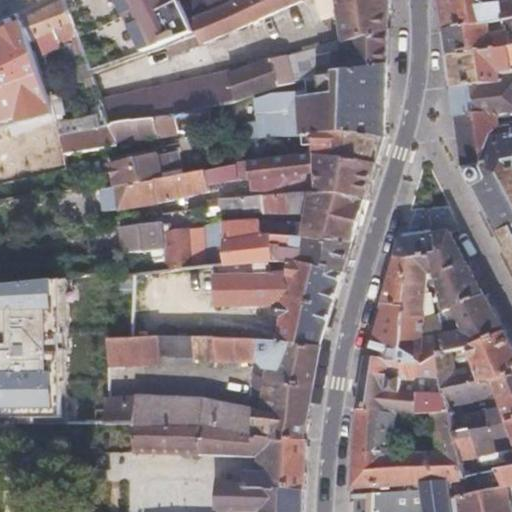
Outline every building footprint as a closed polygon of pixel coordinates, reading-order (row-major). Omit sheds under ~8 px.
[(188,3),(186,0),(117,0),(125,20),(105,28),(95,0),(67,0),(66,1),(80,36),(94,74),(168,47),(201,33),(196,22),(188,3)] [(196,22),(234,6),(231,0),(209,0),(208,0),(194,0),(188,3),(196,22)] [(248,0),(234,6),(196,22),(201,33),(205,44),(303,3),(307,0),(248,0)] [(355,39),(390,31),(390,0),(338,0),(344,42),(355,39)] [(511,2),(505,3),(504,0),(443,0),(449,30),(493,23),(511,20),(511,19),(511,2)] [(80,36),(66,1),(26,21),(33,42),(55,33),(59,42),(80,36)] [(493,23),(449,30),(449,31),(452,54),(511,46),(511,19),(511,20),(511,28),(511,31),(495,34),(493,23)] [(511,28),(511,20),(493,23),(495,34),(511,31),(511,28)] [(33,42),(26,21),(6,31),(16,62),(37,53),(33,42)] [(309,81),(389,66),(390,31),(355,39),(355,48),(321,58),(320,61),(306,64),(309,81)] [(33,42),(37,53),(60,45),(59,42),(55,33),(33,42)] [(172,56),(205,44),(201,33),(168,47),(172,56)] [(511,46),(452,54),(455,87),(493,80),(502,80),(502,72),(511,70),(511,46)] [(281,86),(298,83),(289,57),(273,61),(281,86)] [(229,102),(281,86),(273,61),(272,61),(233,74),(231,72),(218,75),(229,102)] [(15,103),(53,100),(51,93),(42,66),(12,72),(15,103)] [(354,134),(386,138),(389,66),(309,81),(313,93),(275,96),(257,100),(259,123),(245,123),(247,138),(304,135),(354,134)] [(218,75),(104,100),(109,115),(112,127),(176,113),(212,105),(229,102),(218,75)] [(493,80),(455,87),(458,116),(498,114),(511,112),(511,79),(502,80),(493,80)] [(112,127),(119,145),(179,132),(176,113),(112,127)] [(498,114),(458,116),(458,118),(460,120),(465,166),(468,172),(511,164),(511,127),(500,129),(498,114)] [(66,153),(69,153),(119,145),(112,127),(109,115),(60,127),(66,153)] [(348,159),(378,165),(386,138),(354,134),(304,135),(305,146),(310,146),(311,156),(249,162),(252,177),(257,179),(273,177),(290,175),(319,174),(318,157),(348,159)] [(160,154),(160,153),(137,157),(139,164),(142,181),(164,177),(186,173),(182,150),(160,154)] [(336,193),(366,202),(378,165),(348,159),(318,157),(319,174),(318,183),(316,192),(336,193)] [(252,177),(249,162),(239,164),(241,176),(252,177)] [(116,167),(119,185),(142,181),(139,164),(116,167)] [(241,176),(239,164),(222,168),(224,179),(241,176)] [(511,164),(468,172),(478,188),(501,234),(511,254),(511,164)] [(207,170),(210,182),(224,179),(222,168),(207,170)] [(119,185),(105,187),(108,208),(156,203),(191,195),(212,190),(210,182),(207,170),(186,173),(164,177),(142,181),(119,185)] [(291,194),(290,175),(273,177),(257,179),(258,196),(291,194)] [(302,193),(316,192),(318,183),(301,185),(302,193)] [(313,207),(316,192),(302,193),(293,194),(291,194),(258,196),(228,198),(222,199),(223,204),(224,213),(287,212),(289,211),(313,207)] [(306,239),(352,246),(366,202),(336,193),(316,192),(313,207),(309,224),(306,239)] [(209,206),(223,204),(222,199),(222,197),(209,199),(209,206)] [(166,246),(165,233),(164,221),(119,227),(121,250),(166,246)] [(227,242),(263,240),(262,221),(225,223),(227,242)] [(297,240),(306,239),(309,224),(297,222),(297,240)] [(301,267),(344,272),(352,246),(306,239),(297,240),(263,240),(227,242),(225,223),(203,227),(203,236),(209,238),(209,248),(227,246),(228,265),(242,265),(274,263),(276,250),(304,253),(301,267)] [(168,269),(178,268),(193,267),(192,229),(165,233),(166,246),(168,269)] [(451,312),(487,296),(454,233),(438,235),(441,254),(410,257),(406,309),(405,318),(426,316),(429,275),(438,274),(448,313),(451,312)] [(441,254),(438,235),(402,241),(400,248),(384,308),(387,308),(406,309),(410,257),(441,254)] [(110,236),(90,239),(91,254),(112,252),(110,236)] [(295,266),(301,267),(304,253),(276,250),(274,263),(295,266)] [(280,341),(321,346),(326,331),(344,272),(301,267),(295,266),(294,277),(280,276),(242,276),(220,277),(220,265),(201,266),(193,267),(178,268),(177,305),(277,305),(276,308),(276,313),(278,316),(281,317),(282,317),(280,341)] [(242,276),(242,265),(228,265),(220,265),(220,277),(242,276)] [(0,424),(67,424),(67,333),(69,333),(69,278),(0,284),(0,424)] [(488,298),(487,296),(451,312),(456,333),(423,340),(426,316),(405,318),(403,352),(418,359),(421,361),(441,355),(509,337),(488,298)] [(406,309),(387,308),(371,359),(397,362),(418,359),(403,352),(405,318),(406,309)] [(214,338),(111,337),(111,368),(161,367),(161,356),(183,356),(214,363),(264,362),(268,367),(256,374),(253,394),(265,397),(263,415),(208,402),(141,399),(111,400),(112,424),(134,424),(201,425),(264,438),(304,440),(321,346),(280,341),(214,338)] [(441,355),(445,378),(448,395),(511,377),(511,342),(509,337),(441,355)] [(445,378),(441,355),(421,361),(418,359),(397,362),(371,359),(360,409),(360,410),(398,412),(419,413),(420,394),(402,393),(402,379),(406,376),(410,379),(445,378)] [(511,424),(511,377),(448,395),(448,396),(452,411),(501,398),(505,409),(491,412),(494,429),(511,424)] [(419,413),(433,412),(452,411),(448,396),(420,394),(419,413)] [(398,412),(360,410),(355,458),(353,488),(416,484),(424,483),(450,481),(460,480),(469,478),(468,477),(465,462),(458,437),(454,421),(452,411),(433,412),(442,450),(399,452),(398,412)] [(458,437),(494,429),(491,412),(454,421),(458,437)] [(304,511),(305,492),(306,491),(306,468),(307,450),(307,441),(304,440),(264,438),(201,425),(134,424),(135,453),(260,459),(260,467),(259,473),(249,473),(247,484),(219,481),(218,511),(228,511),(227,511),(304,511)] [(511,424),(494,429),(458,437),(465,462),(511,451),(511,456),(511,457),(511,461),(511,424)] [(511,511),(511,467),(502,469),(506,489),(465,496),(466,507),(467,511),(511,511)] [(506,489),(502,469),(468,477),(469,478),(460,480),(461,487),(451,488),(453,498),(465,496),(506,489)] [(416,491),(374,494),(374,511),(454,511),(454,508),(453,498),(451,488),(450,481),(424,483),(424,490),(416,491)] [(466,507),(465,496),(453,498),(454,508),(466,507)]
